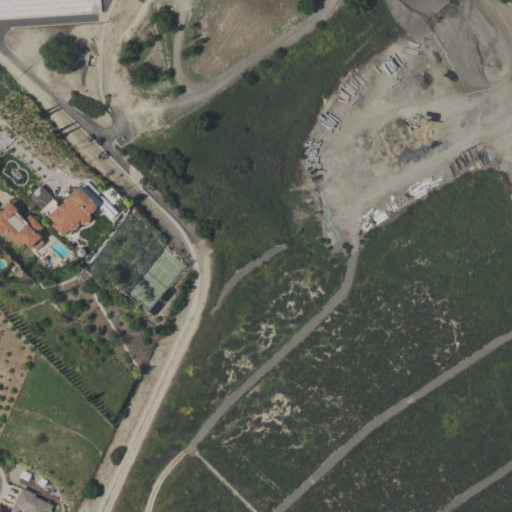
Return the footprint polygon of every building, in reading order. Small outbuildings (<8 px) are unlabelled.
[(0,0),(100,0),(101,12),(0,18),(0,0)] [(119,212),(111,220),(98,206),(97,209),(94,212),(91,213),(92,216),(91,219),(90,222),(87,224),(84,224),(82,224),(80,224),(80,226),(78,228),(76,229),(73,230),(72,228),(64,236),(52,225),(55,222),(49,217),(48,219),(40,212),(43,209),(29,197),(40,185),(58,202),(56,204),(60,208),(61,206),(62,204),(65,203),(66,203),(63,200),(70,193),(72,196),(73,195),(73,192),(76,189),(80,189),(88,180),(119,212)] [(101,192),(109,184),(121,196),(114,204),(101,192)] [(0,209),(1,209),(4,211),(4,210),(2,208),(8,201),(11,204),(16,199),(21,204),(18,208),(19,209),(17,211),(23,217),(26,214),(29,217),(31,214),(44,227),(38,233),(42,237),(41,238),(44,242),(37,250),(36,249),(34,251),(26,243),(22,247),(16,242),(15,243),(6,233),(4,235),(2,235),(0,234),(0,209)] [(22,511),(23,511),(19,509),(17,511),(13,511),(10,510),(21,487),(36,494),(35,496),(53,505),(50,510),(51,510),(50,511),(22,511)]
